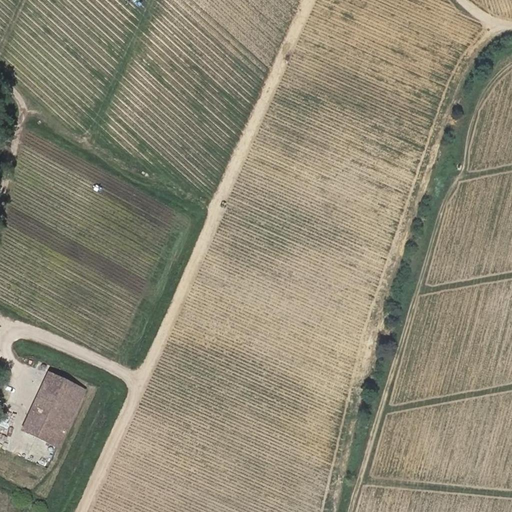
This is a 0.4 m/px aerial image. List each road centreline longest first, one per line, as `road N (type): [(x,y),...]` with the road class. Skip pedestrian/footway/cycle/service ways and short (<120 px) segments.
road 1 (track): [(82,511),(307,0)]
road 2 (track): [(511,64),(475,113),(350,511)]
